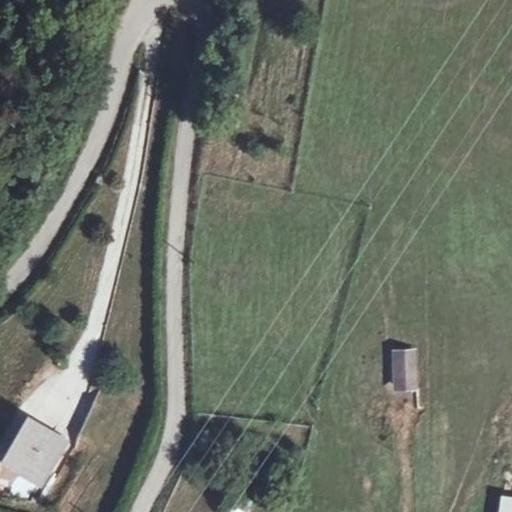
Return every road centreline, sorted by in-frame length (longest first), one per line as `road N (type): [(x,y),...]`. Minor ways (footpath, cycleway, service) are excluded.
road 1 (unclassified): [(138,511),(175,424),(194,15),(186,0)]
road 2 (unclassified): [(161,0),(131,24),(20,265),(0,281)]
